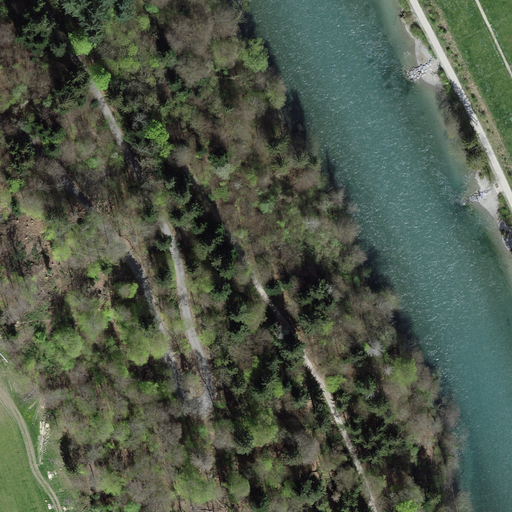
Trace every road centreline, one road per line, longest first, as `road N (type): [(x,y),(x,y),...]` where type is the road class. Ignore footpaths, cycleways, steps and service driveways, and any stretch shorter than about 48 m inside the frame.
road 1 (unclassified): [(37,0),(156,206),(178,262),(208,394),(195,405),(182,398),(136,266),(27,137),(0,120)]
road 2 (track): [(374,511),(334,418),(331,391),(296,331),(258,289),(189,174),(63,0)]
